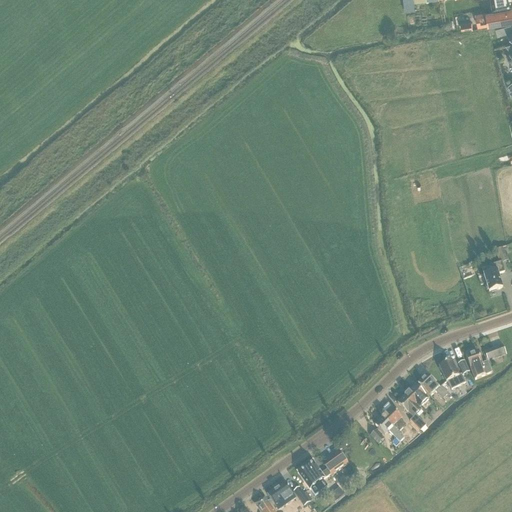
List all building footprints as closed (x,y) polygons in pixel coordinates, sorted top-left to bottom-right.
[(402,0),(403,3),(404,11),(414,10),(414,2),(437,0),(402,0)] [(496,9),(511,6),(511,3),(511,0),(490,0),(492,9),(496,9)] [(476,15),(478,26),(487,25),(511,20),(511,8),(485,13),(476,15)] [(462,23),(461,19),(453,21),(455,29),(455,32),(462,30),(461,30),(471,28),(470,22),(462,23)] [(511,27),(510,25),(495,29),(497,36),(507,33),(511,41),(511,27)] [(503,289),(498,275),(504,273),(501,263),(490,267),(492,274),(484,276),(489,293),(503,289)] [(492,361),(506,355),(502,346),(485,353),(487,359),(491,357),(492,361)] [(477,352),(466,357),(475,381),(492,374),(487,363),(482,365),(477,352)] [(452,362),(439,368),(446,383),(447,383),(451,391),(466,384),(461,376),(459,377),(452,362)] [(458,365),(463,376),(469,373),(464,362),(458,365)] [(439,389),(427,376),(418,384),(420,386),(431,397),(435,393),(442,400),(448,394),(441,387),(439,389)] [(420,409),(429,400),(428,400),(431,397),(420,386),(418,389),(416,387),(407,395),(420,409)] [(407,414),(409,412),(415,418),(422,411),(420,409),(407,395),(398,404),(407,414)] [(406,426),(400,420),(402,419),(392,409),(384,418),(399,433),(406,426)] [(404,439),(399,433),(384,418),(375,426),(385,436),(389,432),(400,443),(404,439)] [(415,418),(410,422),(420,432),(424,428),(415,418)] [(410,422),(406,426),(416,436),(420,432),(410,422)] [(370,437),(379,445),(385,440),(376,431),(370,437)] [(313,462),(297,473),(310,491),(324,480),(330,476),(331,477),(348,465),(341,455),(324,467),(327,471),(321,476),(318,472),(319,471),(313,462)] [(296,499),(285,484),(276,491),(282,500),(280,502),(284,507),(296,499)] [(294,492),(304,507),(309,503),(298,488),(294,492)] [(278,511),(283,508),(284,507),(280,502),(282,500),(276,491),(268,496),(278,511)] [(255,505),(259,511),(274,511),(264,498),(255,505)]
